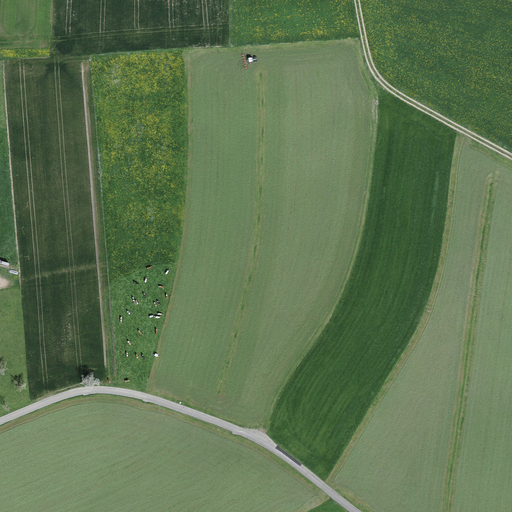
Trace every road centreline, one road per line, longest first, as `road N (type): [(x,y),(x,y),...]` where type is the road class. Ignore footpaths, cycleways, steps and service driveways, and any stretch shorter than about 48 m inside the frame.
road 1 (unclassified): [(0,420),(89,388),(145,395),(254,436),(356,511)]
road 2 (track): [(350,0),(369,78),(511,161)]
